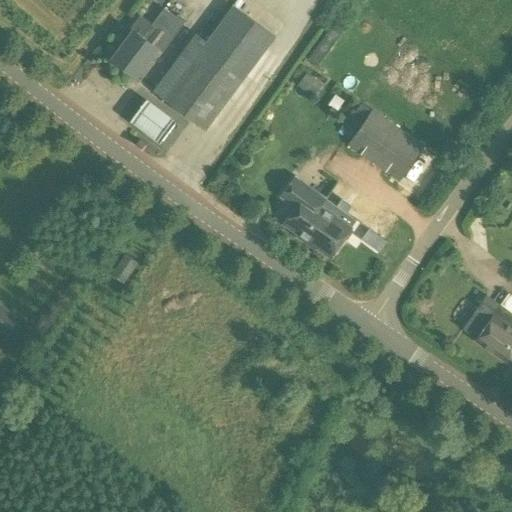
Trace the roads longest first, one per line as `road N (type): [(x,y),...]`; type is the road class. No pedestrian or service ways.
road 1 (secondary): [(371,331),(0,60)]
road 2 (unclassified): [(371,331),(511,137)]
road 3 (secondary): [(511,425),(371,331)]
